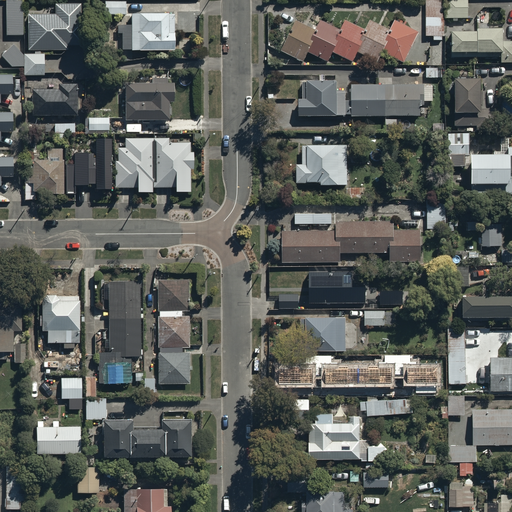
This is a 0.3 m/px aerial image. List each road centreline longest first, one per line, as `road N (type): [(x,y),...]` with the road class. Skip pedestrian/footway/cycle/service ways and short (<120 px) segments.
road 1 (residential): [(211,234),(233,258),(237,278),(238,511)]
road 2 (residential): [(237,0),(236,203),(211,234)]
road 3 (residential): [(0,235),(211,234)]
